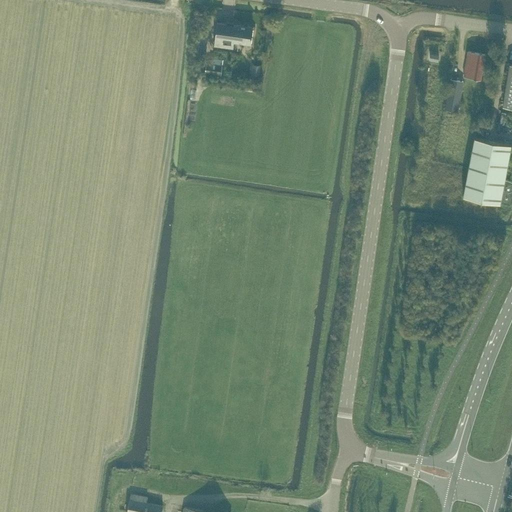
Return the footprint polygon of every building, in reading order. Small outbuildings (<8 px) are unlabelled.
[(217,21),(214,45),(233,48),(234,41),(251,43),(253,25),(217,21)] [(468,50),(464,76),(481,79),(485,53),(468,50)] [(206,62),(205,73),(221,75),(222,65),(206,62)] [(253,64),(252,73),(260,75),(261,65),(253,64)] [(511,64),(510,65),(502,106),(511,107),(511,64)] [(450,78),(445,108),(458,110),(463,81),(450,78)] [(475,136),(464,195),(510,204),(511,195),(511,180),(504,179),(511,143),(475,136)] [(131,492),(126,511),(161,511),(162,505),(147,501),(148,496),(131,492)]
